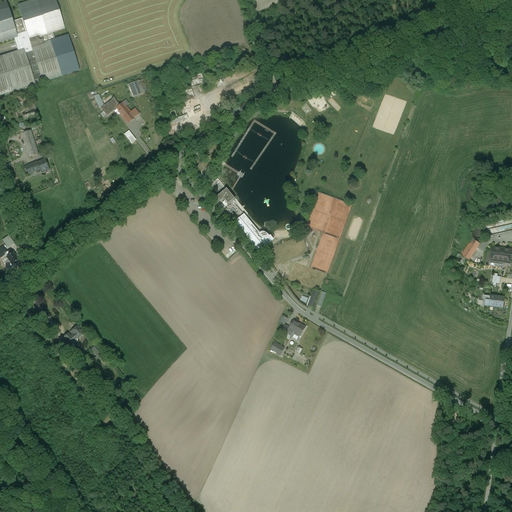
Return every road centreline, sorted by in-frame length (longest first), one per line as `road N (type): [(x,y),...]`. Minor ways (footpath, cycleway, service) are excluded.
road 1 (unclassified): [(496,423),(297,311),(172,161)]
road 2 (unclassified): [(172,161),(255,101),(511,4)]
road 3 (unclassified): [(154,175),(38,271)]
road 4 (unclassified): [(38,271),(0,155)]
